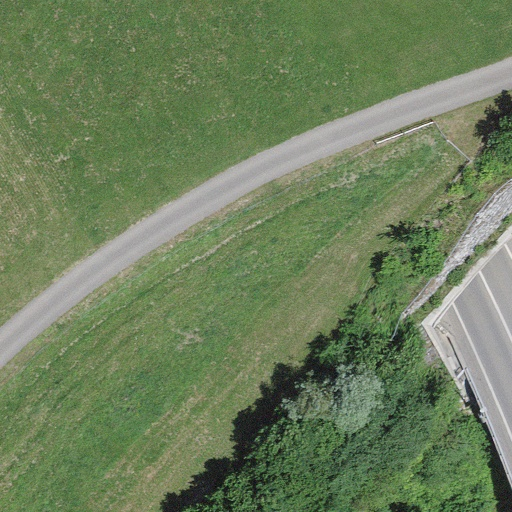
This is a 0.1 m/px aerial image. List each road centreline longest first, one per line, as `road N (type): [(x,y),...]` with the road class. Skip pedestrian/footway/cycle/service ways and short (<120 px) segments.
road 1 (residential): [(0,356),(71,292),(193,211),(350,133),(511,77)]
road 2 (trunk): [(317,0),(412,129),(511,335)]
